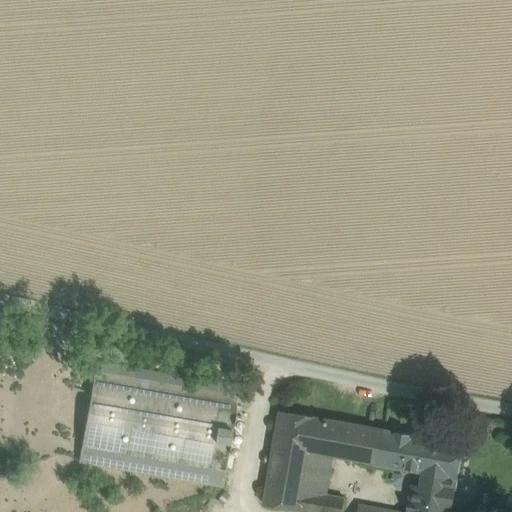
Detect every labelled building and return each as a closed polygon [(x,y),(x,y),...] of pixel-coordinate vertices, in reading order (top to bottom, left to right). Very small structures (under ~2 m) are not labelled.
[(239,389),(95,364),(79,461),(222,486),(239,389)] [(335,457),(366,462),(372,428),(280,411),(263,505),(301,511),(304,492),(306,481),(312,482),(317,454),(335,457)] [(411,435),(372,428),(366,462),(404,470),(411,435)] [(463,445),(411,435),(404,470),(422,473),(457,479),(463,445)] [(304,492),(329,496),(335,457),(317,454),(312,482),(306,481),(304,492)] [(451,511),(457,479),(422,473),(420,486),(411,484),(406,511),(395,511),(359,505),(357,511),(451,511)] [(304,492),(301,511),(304,511),(342,511),(345,499),(329,496),(304,492)]
